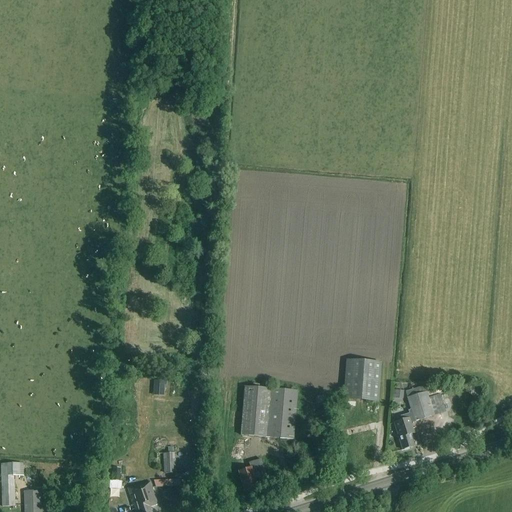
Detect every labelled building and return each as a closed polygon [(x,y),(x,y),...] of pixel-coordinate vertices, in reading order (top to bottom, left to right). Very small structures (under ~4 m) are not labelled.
[(342,401),(378,403),(380,363),(345,361),(342,401)] [(152,396),(163,397),(164,382),(153,382),(152,396)] [(399,417),(401,421),(395,423),(398,435),(397,435),(402,450),(414,447),(411,437),(412,436),(411,435),(414,434),(411,424),(414,423),(414,422),(433,416),(424,386),(411,390),(411,388),(404,390),(407,399),(406,399),(410,411),(407,412),(408,414),(399,417)] [(245,388),(241,436),(293,440),(297,392),(245,388)] [(175,474),(174,454),(162,454),(163,474),(175,474)] [(266,477),(264,470),(261,460),(249,464),(250,469),(238,472),(244,491),(257,488),(255,480),(266,477)] [(23,464),(1,464),(2,507),(15,507),(14,477),(23,476),(23,464)] [(111,482),(119,482),(120,469),(112,468),(111,482)] [(90,472),(79,472),(78,481),(90,481),(90,472)] [(150,482),(128,489),(133,506),(134,506),(135,511),(151,511),(150,508),(157,505),(150,482)] [(41,511),(41,491),(24,492),(24,511),(41,511)]
